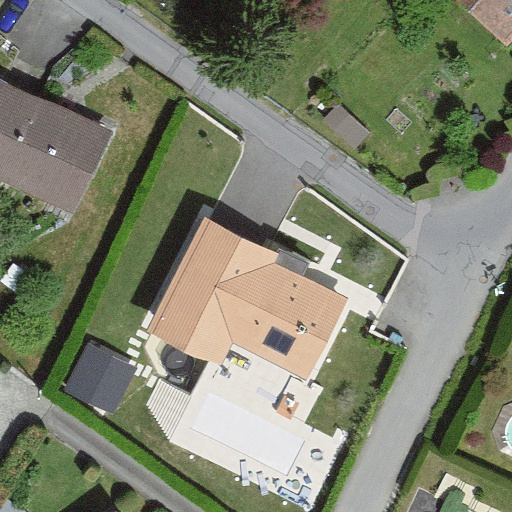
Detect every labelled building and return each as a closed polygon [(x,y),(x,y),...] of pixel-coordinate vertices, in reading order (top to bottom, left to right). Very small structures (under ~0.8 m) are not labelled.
[(511,0),(471,0),(504,33),(511,24),(511,0)] [(99,121),(0,78),(0,172),(64,201),(99,121)] [(279,241),(205,203),(146,317),(223,356),(234,336),(305,372),(349,289),(274,251),(279,241)] [(83,343),(71,388),(120,401),(132,356),(83,343)] [(126,511),(118,500),(101,511),(126,511)]
